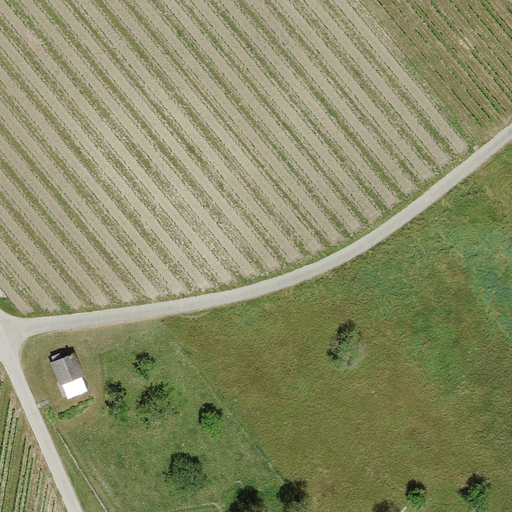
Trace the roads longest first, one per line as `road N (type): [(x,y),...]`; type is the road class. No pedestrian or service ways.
road 1 (unclassified): [(511,126),(357,249),(262,286),(0,335)]
road 2 (track): [(73,511),(0,333)]
